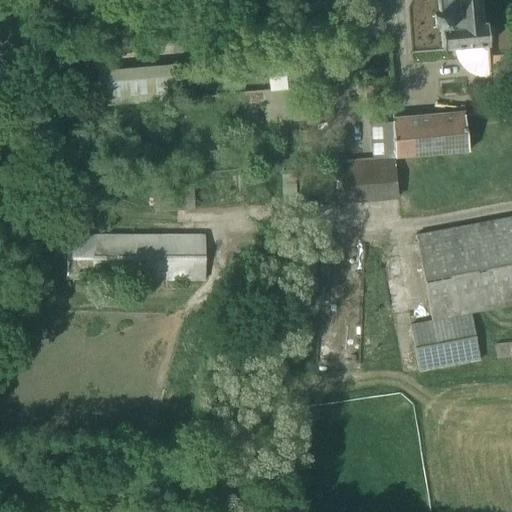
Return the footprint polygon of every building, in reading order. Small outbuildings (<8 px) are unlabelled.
[(436,0),(438,15),(433,15),(434,30),(439,29),(441,50),(453,49),(454,54),(456,59),(458,64),(460,67),(464,71),(468,73),(472,76),(476,77),(484,79),(489,79),(491,98),(506,96),(502,56),(488,57),(487,45),(488,44),(492,40),(491,28),(486,25),(486,21),(481,21),(479,0),(436,0)] [(174,66),(96,72),(99,107),(177,101),(174,66)] [(269,92),(295,90),(308,88),(327,87),(326,71),(285,75),(285,72),(268,74),(269,92)] [(327,87),(308,88),(309,103),(335,100),(335,86),(327,87)] [(295,90),(269,92),(262,92),(264,125),(309,122),(308,102),(296,103),(295,90)] [(372,161),(394,160),(468,153),(464,112),(391,118),(391,122),(387,122),(369,124),(372,161)] [(312,130),(298,132),(301,165),(316,163),(312,130)] [(394,160),(372,161),(338,164),(341,205),(397,200),(394,161),(394,160)] [(192,183),(151,186),(153,213),(194,210),(192,183)] [(511,217),(414,236),(430,322),(511,306),(511,217)] [(66,235),(65,280),(204,282),(204,235),(66,235)] [(470,315),(409,327),(418,372),(479,361),(470,315)] [(511,342),(494,345),(496,359),(511,356),(511,342)]
